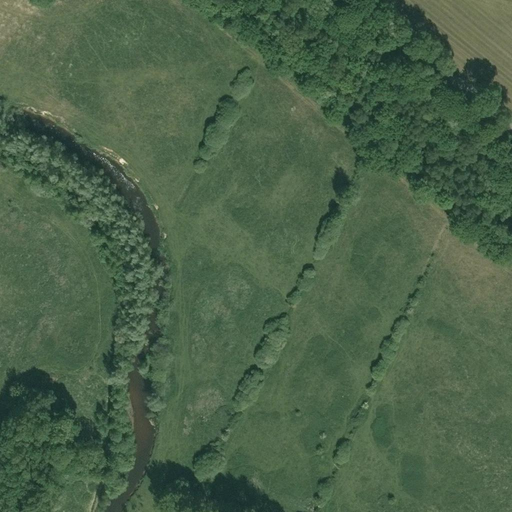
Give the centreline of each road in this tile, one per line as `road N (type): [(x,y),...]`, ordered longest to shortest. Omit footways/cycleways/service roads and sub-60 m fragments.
road 1 (track): [(511,256),(188,0)]
road 2 (unclassified): [(511,126),(357,0)]
